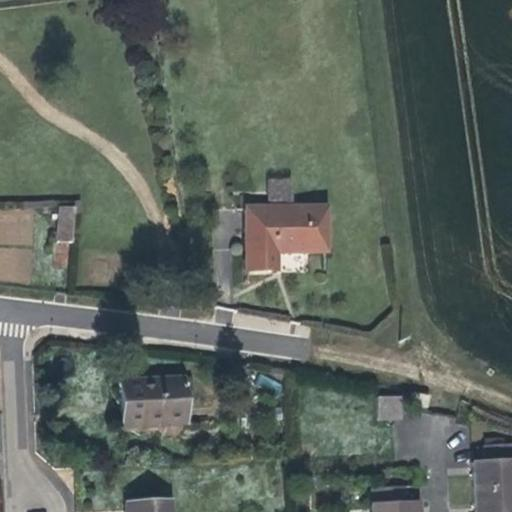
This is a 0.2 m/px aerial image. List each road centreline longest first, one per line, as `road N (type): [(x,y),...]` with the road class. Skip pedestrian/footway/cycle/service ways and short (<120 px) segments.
road 1 (residential): [(16,309),(296,345)]
road 2 (residential): [(23,476),(16,309)]
